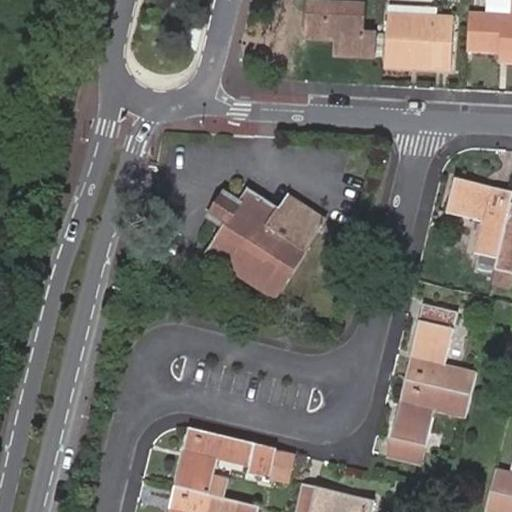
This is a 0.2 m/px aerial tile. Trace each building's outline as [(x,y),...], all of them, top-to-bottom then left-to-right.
[(331,63),(375,65),(377,40),(363,39),(365,11),(306,7),(304,45),(332,47),(331,63)] [(511,20),(511,24),(468,21),(466,58),(501,59),(511,59),(511,20)] [(389,22),(389,31),(435,32),(435,25),(389,22)] [(435,32),(389,31),(387,73),(452,77),(455,26),(435,25),(435,32)] [(511,59),(501,59),(500,69),(511,69),(511,59)] [(511,205),(511,195),(456,181),(447,216),(482,226),(474,258),(498,264),(495,274),(511,277),(511,208),(511,205)] [(244,190),(202,253),(271,298),(320,222),(285,199),(276,212),(244,190)] [(384,459),(420,467),(433,415),(465,423),(475,378),(444,370),(458,317),(422,309),(384,459)] [(511,345),(509,344),(503,366),(511,368),(511,345)] [(280,453),(192,431),(187,456),(178,489),(213,498),(220,468),(250,475),(248,488),(271,494),(273,486),(274,481),(278,461),(280,453)] [(278,461),(274,481),(288,485),(293,464),(278,461)] [(511,511),(511,474),(500,471),(489,511),(511,511)] [(288,485),(274,481),(273,486),(287,489),(288,485)] [(378,511),(380,505),(309,488),(303,511),(378,511)] [(259,511),(260,509),(244,505),(213,498),(178,489),(171,511),(259,511)]
